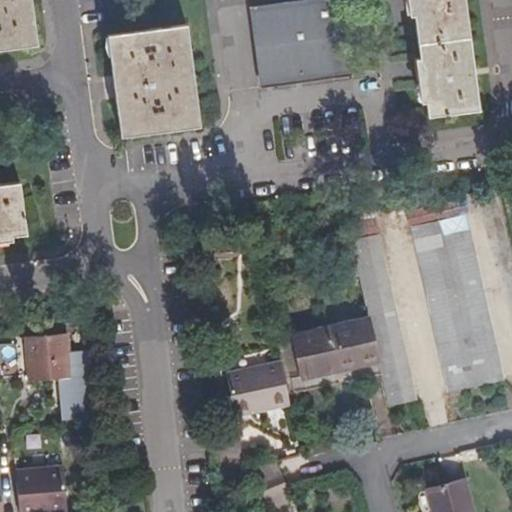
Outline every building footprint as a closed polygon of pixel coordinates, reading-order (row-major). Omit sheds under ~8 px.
[(0,0),(0,50),(41,45),(35,0),(0,0)] [(265,82),(305,77),(302,56),(345,50),(338,0),(255,11),(265,82)] [(413,0),(429,117),(480,110),(465,0),(413,0)] [(201,126),(187,26),(109,36),(121,137),(201,126)] [(302,56),(305,77),(347,71),(345,50),(302,56)] [(0,232),(26,229),(20,181),(0,183),(0,232)] [(471,198),(412,211),(415,226),(474,214),(471,198)] [(353,223),(349,224),(351,239),(383,234),(381,218),(378,218),(376,208),(351,211),(353,223)] [(472,217),(420,227),(455,392),(507,381),(472,217)] [(384,236),(357,240),(392,405),(418,400),(384,236)] [(305,382),(380,364),(371,320),(295,337),(305,382)] [(11,325),(0,326),(0,334),(12,333),(11,325)] [(94,415),(88,365),(67,367),(64,334),(25,338),(28,381),(58,377),(63,419),(94,415)] [(290,407),(281,364),(226,375),(229,392),(221,393),(223,403),(231,402),(234,417),(290,407)] [(232,438),(207,439),(209,477),(235,471),(232,438)] [(275,463),(250,468),(267,511),(276,511),(293,506),(288,491),(281,477),(275,463)] [(17,470),(20,511),(35,511),(67,509),(64,466),(17,470)] [(470,511),(462,480),(426,489),(431,511),(470,511)] [(300,511),(302,511),(315,508),(312,496),(297,501),(300,511)] [(93,511),(103,511),(102,499),(93,499),(93,511)]
